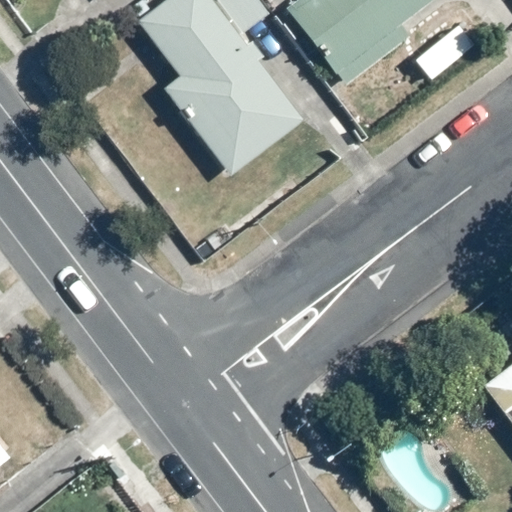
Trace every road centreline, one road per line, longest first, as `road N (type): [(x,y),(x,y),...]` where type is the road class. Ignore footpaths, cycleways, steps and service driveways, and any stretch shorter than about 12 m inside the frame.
road 1 (residential): [(184,405),(511,154)]
road 2 (unclassified): [(184,405),(0,159)]
road 3 (unclassified): [(265,511),(184,405)]
